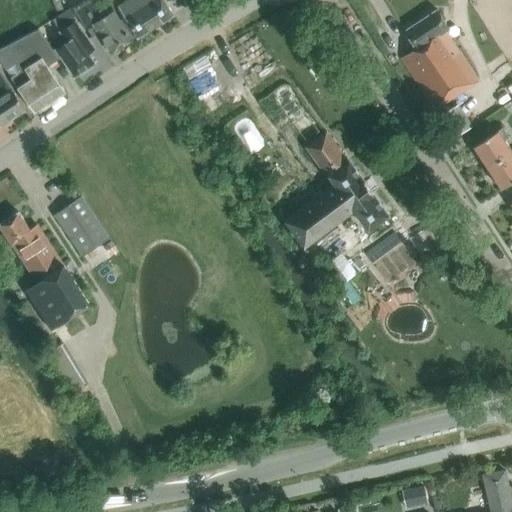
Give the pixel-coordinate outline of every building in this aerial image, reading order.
[(92,0),(80,0),(72,5),(82,21),(93,36),(99,33),(111,53),(132,40),(115,13),(105,19),(92,0)] [(164,0),(127,0),(118,6),(138,37),(173,14),(164,0)] [(59,15),(65,23),(77,15),(71,7),(59,15)] [(435,109),(478,81),(446,30),(449,28),(437,9),(404,30),(416,48),(401,58),(435,109)] [(75,77),(95,63),(88,53),(96,48),(76,18),(58,30),(67,43),(56,50),(75,77)] [(59,58),(38,28),(0,48),(0,58),(6,68),(14,63),(19,72),(12,77),(35,112),(65,92),(48,65),(59,58)] [(0,126),(1,127),(26,110),(14,91),(15,90),(1,69),(0,69),(0,126)] [(435,119),(449,142),(473,126),(458,103),(435,119)] [(487,167),(511,152),(504,140),(508,138),(502,128),(489,136),(488,135),(485,137),(485,138),(474,146),(487,167)] [(347,160),(326,131),(306,146),(324,172),(326,170),(335,183),(287,220),(305,245),(354,209),(363,221),(368,228),(387,214),(348,160),(347,160)] [(511,152),(487,167),(501,188),(511,180),(511,152)] [(83,255),(101,243),(109,237),(81,196),(55,214),(83,255)] [(31,231),(18,212),(0,223),(0,224),(32,274),(33,273),(38,280),(26,289),(52,329),(90,305),(38,226),(31,231)] [(328,282),(329,281),(333,288),(346,279),(331,258),(318,268),(328,282)] [(71,395),(90,383),(65,341),(45,353),(71,395)] [(511,511),(511,502),(505,470),(483,475),(491,511),(484,511),(511,511)] [(428,503),(424,485),(402,490),(406,508),(428,503)]
